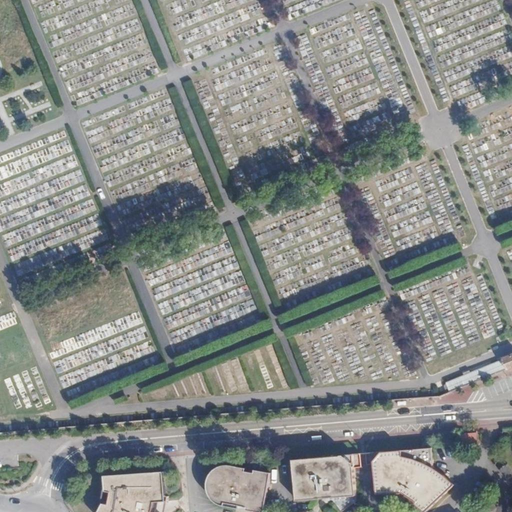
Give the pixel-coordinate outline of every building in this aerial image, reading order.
[(222,276),(224,289),(243,285),(238,257),(225,260),(226,266),(224,267),(226,276),(222,276)] [(511,354),(503,359),(503,360),(447,383),(451,393),(499,373),(511,368),(511,354)] [(478,433),(463,435),(464,444),(479,443),(478,433)] [(373,454),(374,464),(377,494),(401,494),(402,493),(416,502),(414,504),(425,511),(455,486),(450,480),(444,475),(440,472),(436,470),(434,449),(373,454)] [(373,454),(366,455),(367,464),(374,464),(373,454)] [(361,455),(353,456),(354,467),(362,467),(361,455)] [(353,456),(294,460),(297,500),(332,498),(342,511),(357,502),(354,467),(353,456)] [(203,482),(203,490),(206,496),(210,501),(217,504),(221,505),(229,506),(230,504),(249,507),(248,511),(256,511),(266,511),(274,473),(225,465),(219,465),(213,468),(208,472),(205,477),(203,482)] [(98,490),(106,492),(104,504),(96,503),(93,511),(151,511),(153,504),(166,502),(167,497),(164,496),(160,470),(99,475),(99,484),(98,490)]
